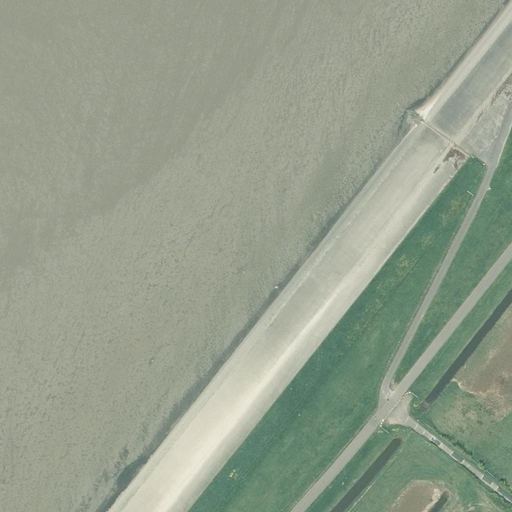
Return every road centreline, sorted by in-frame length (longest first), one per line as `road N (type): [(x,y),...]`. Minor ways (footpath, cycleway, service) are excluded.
road 1 (unclassified): [(389,404),(511,247)]
road 2 (unclassified): [(511,501),(389,404)]
road 3 (unclassified): [(300,511),(389,404)]
